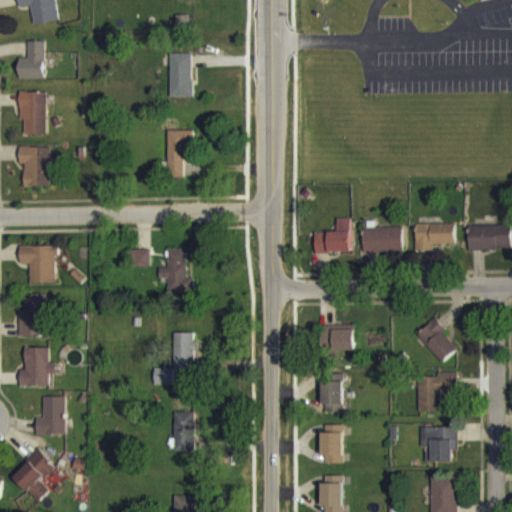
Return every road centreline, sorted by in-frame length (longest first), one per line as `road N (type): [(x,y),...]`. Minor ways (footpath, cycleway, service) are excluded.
road 1 (secondary): [(272,0),(273,511)]
road 2 (residential): [(271,211),(0,216)]
road 3 (residential): [(273,284),(511,284)]
road 4 (residential): [(496,285),(499,511)]
